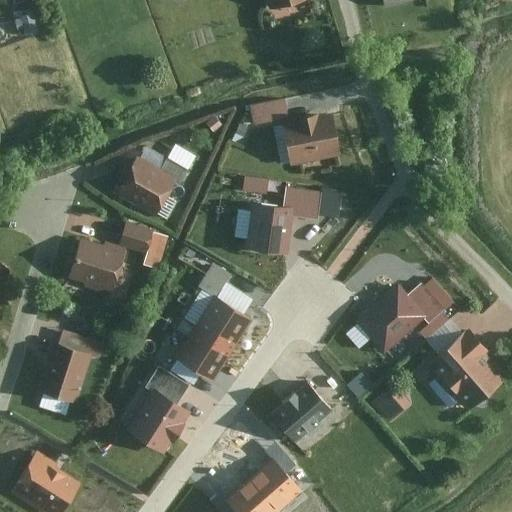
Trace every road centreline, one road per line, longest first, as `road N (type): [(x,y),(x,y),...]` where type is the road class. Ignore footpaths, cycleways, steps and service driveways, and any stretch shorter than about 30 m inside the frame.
road 1 (track): [(158,511),(377,229),(418,197)]
road 2 (residential): [(511,303),(418,197),(388,140),(350,0)]
road 3 (residential): [(67,189),(0,398)]
road 4 (track): [(0,406),(11,426),(150,511)]
